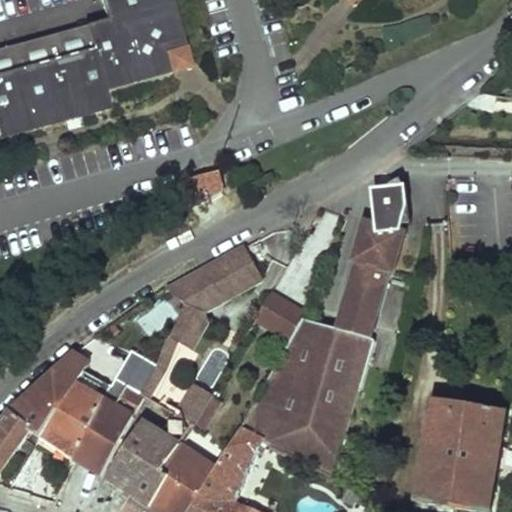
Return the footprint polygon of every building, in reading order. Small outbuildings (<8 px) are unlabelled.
[(0,133),(3,142),(114,112),(108,93),(178,74),(189,50),(174,0),(102,0),(108,18),(0,48),(0,133)] [(178,74),(194,69),(189,50),(178,74)] [(403,225),(412,224),(408,186),(406,187),(403,181),(392,186),(385,195),(380,205),(378,225),(382,226),(402,231),(403,225)] [(347,303),(380,312),(391,273),(395,273),(407,232),(402,231),(382,226),(380,229),(375,226),(370,226),(366,231),(366,237),(369,241),(359,246),(355,262),(359,263),(347,303)] [(262,282),(245,249),(167,290),(185,305),(177,324),(202,334),(208,321),(203,313),(262,282)] [(305,312),(273,293),(258,319),(291,338),(305,312)] [(373,339),(380,312),(347,303),(339,330),(373,339)] [(304,320),(243,426),(267,440),(266,442),(272,446),(338,479),(349,437),(348,437),(361,390),(362,390),(376,340),(373,339),(339,330),(304,320)] [(90,363),(76,353),(57,371),(76,383),(90,363)] [(157,366),(136,353),(119,379),(129,385),(142,392),(157,366)] [(76,383),(57,371),(13,410),(34,426),(30,431),(42,439),(76,383)] [(119,379),(117,377),(104,400),(106,400),(116,406),(128,387),(129,385),(119,379)] [(104,400),(76,383),(42,439),(75,460),(106,400),(104,400)] [(212,396),(193,386),(164,436),(143,422),(107,480),(151,508),(172,478),(164,472),(180,448),(193,428),(212,396)] [(145,397),(128,387),(116,406),(106,400),(75,460),(102,477),(145,397)] [(486,511),(502,421),(428,408),(411,511),(486,511)] [(34,426),(13,410),(0,427),(0,474),(30,431),(34,426)] [(267,440),(243,426),(218,469),(189,511),(262,511),(246,504),(239,501),(266,442),(267,440)] [(205,435),(193,428),(180,448),(164,472),(172,478),(151,508),(157,511),(189,511),(218,469),(193,454),(205,435)] [(272,446),(266,442),(239,501),(246,504),(272,446)]
